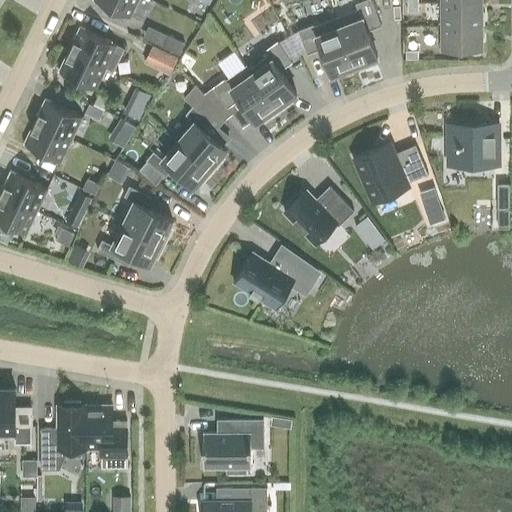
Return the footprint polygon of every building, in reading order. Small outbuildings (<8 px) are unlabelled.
[(93,0),(130,18),(138,0),(93,0)] [(335,17),(356,70),(371,64),(369,61),(378,57),(367,31),(381,26),(371,0),(364,0),(355,4),(357,9),(335,17)] [(441,3),(441,28),(481,28),(481,25),(484,25),(484,12),(481,12),(481,3),(441,3)] [(356,70),(335,17),(314,26),(313,25),(298,30),(307,54),(321,49),(331,75),(339,72),(341,76),(356,70)] [(107,67),(114,71),(125,48),(81,27),(70,50),(107,67)] [(482,52),(481,28),(441,28),(441,52),(467,52),(467,54),(480,54),(480,52),(482,52)] [(185,43),(165,34),(160,45),(179,54),(185,43)] [(246,65),(278,112),(291,102),(289,99),(296,94),(280,71),(292,62),(278,42),(266,50),(269,55),(249,69),(247,65),(246,65)] [(152,46),(144,64),(169,75),(177,58),(152,46)] [(59,72),(96,90),(107,67),(70,50),(59,72)] [(418,59),(418,50),(405,51),(406,59),(418,59)] [(278,112),(246,65),(226,79),(225,78),(212,87),(227,108),(239,99),(256,123),(263,118),(265,121),(278,112)] [(135,87),(123,113),(139,120),(151,95),(135,87)] [(35,122),(72,139),(83,117),(46,99),(35,122)] [(89,104),(85,114),(99,120),(103,110),(92,105),(89,104)] [(226,161),(223,158),(229,152),(208,133),(215,124),(196,107),(188,116),(197,124),(181,142),(216,173),(226,161)] [(122,120),(114,138),(126,143),(135,125),(122,120)] [(25,144),(61,162),(72,139),(35,122),(25,144)] [(499,164),(499,124),(447,124),(447,164),(499,164)] [(197,189),(203,182),(206,185),(216,173),(181,142),(164,161),(156,154),(148,163),(149,164),(142,173),(158,187),(166,179),(167,180),(175,171),(197,189)] [(394,153),(389,142),(354,157),(373,201),(408,186),(406,183),(428,174),(415,144),(394,153)] [(1,194),(37,211),(48,189),(11,171),(1,194)] [(497,184),(498,208),(509,208),(509,183),(497,184)] [(354,211),(330,186),(315,200),(306,190),(284,211),(315,244),(336,224),(338,226),(354,211)] [(175,231),(171,229),(175,221),(150,209),(155,198),(132,187),(127,197),(137,202),(126,224),(168,245),(175,231)] [(420,192),(424,204),(438,199),(434,187),(420,192)] [(92,198),(80,192),(66,222),(78,228),(92,198)] [(0,195),(0,221),(27,234),(37,211),(1,194),(0,195)] [(369,246),(381,240),(370,216),(358,222),(369,246)] [(153,266),(157,258),(161,260),(168,245),(126,224),(115,247),(105,242),(100,252),(122,264),(128,253),(153,266)] [(289,287),(303,296),(318,273),(288,251),(284,258),(277,268),(253,252),(233,282),(275,309),(289,287)] [(15,389),(0,388),(0,439),(16,439),(16,427),(33,427),(33,412),(16,413),(15,389)] [(59,428),(41,428),(42,469),(59,469),(70,448),(86,448),(86,405),(81,405),(81,401),(64,401),(64,405),(59,405),(59,428)] [(112,405),(86,405),(86,448),(102,448),(102,457),(127,456),(127,421),(112,421),(112,405)] [(245,467),(251,467),(251,447),(263,447),(263,420),(218,420),(218,433),(203,433),(203,467),(227,467),(227,473),(245,473),(245,467)] [(22,473),(36,473),(37,458),(22,458),(22,473)] [(267,511),(267,506),(271,506),(271,505),(267,505),(267,487),(216,487),(216,488),(220,488),(220,505),(200,505),(200,506),(204,506),(203,511),(267,511)] [(130,511),(130,496),(113,496),(113,511),(130,511)] [(82,511),(82,501),(65,501),(65,511),(82,511)]
